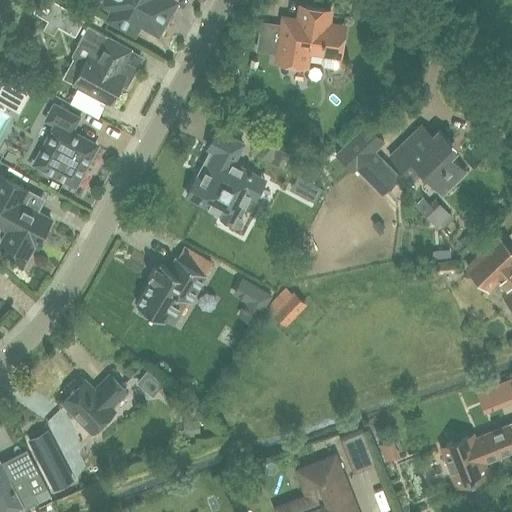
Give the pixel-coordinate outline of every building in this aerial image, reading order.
[(85,19),(51,0),(40,0),(34,13),(48,21),(59,26),(76,36),(85,19)] [(153,3),(154,0),(108,0),(107,4),(120,11),(118,14),(134,23),(136,20),(157,31),(169,11),(153,3)] [(297,26),(282,24),(276,61),(306,66),(309,52),(322,54),(321,63),(324,67),(334,69),(338,66),(340,56),(345,25),(328,23),(330,10),(300,5),(297,26)] [(108,37),(87,26),(71,55),(73,59),(84,65),(75,83),(110,102),(123,78),(130,82),(138,68),(96,46),(102,35),(108,38),(108,37)] [(24,95),(31,83),(10,71),(0,90),(0,97),(7,101),(14,90),(24,95)] [(77,180),(96,146),(71,132),(79,118),(54,104),(46,120),(56,125),(40,155),(45,157),(47,164),(44,169),(70,183),(77,180)] [(230,119),(226,128),(248,138),(252,129),(230,119)] [(357,167),(374,151),(384,141),(367,124),(337,154),(353,171),(357,167)] [(219,217),(233,224),(234,224),(235,225),(236,225),(237,224),(239,224),(240,223),(240,222),(241,221),(241,220),(241,218),(241,217),(241,216),(243,211),(241,210),(250,194),(255,196),(264,179),(232,162),(243,143),(217,129),(208,147),(216,151),(200,179),(197,177),(187,195),(221,213),(219,217)] [(390,155),(413,179),(422,171),(443,193),(466,170),(445,149),(452,142),(439,129),(421,147),(410,136),(390,155)] [(357,167),(364,175),(368,172),(385,189),(399,176),(374,151),(357,167)] [(42,237),(51,220),(20,203),(27,191),(1,176),(0,177),(0,206),(3,208),(0,213),(0,226),(10,232),(4,243),(2,242),(1,243),(28,257),(34,245),(38,247),(43,238),(42,237)] [(511,250),(499,237),(486,249),(468,267),(488,288),(497,279),(508,290),(504,294),(511,302),(511,250)] [(152,279),(136,304),(140,307),(137,311),(150,319),(153,315),(164,321),(165,318),(174,323),(188,300),(191,302),(207,275),(176,257),(169,269),(160,264),(158,268),(155,266),(148,277),(152,279)] [(270,291),(246,277),(239,288),(264,302),(270,291)] [(293,286),(273,308),(293,326),(313,305),(293,286)] [(162,384),(147,371),(138,382),(153,395),(162,384)] [(97,391),(95,389),(85,380),(62,402),(92,433),(115,410),(112,407),(127,392),(110,375),(100,384),(102,386),(97,391)] [(443,460),(448,472),(451,471),(457,486),(490,473),(485,462),(511,450),(511,433),(508,424),(476,437),(474,433),(441,446),(446,458),(443,460)] [(60,454),(42,464),(55,489),(73,480),(60,454)] [(277,508),(278,511),(357,511),(335,455),(298,470),(305,488),(309,487),(312,494),(277,508)] [(8,480),(0,464),(0,511),(12,511),(21,507),(23,511),(38,504),(22,473),(8,480)]
